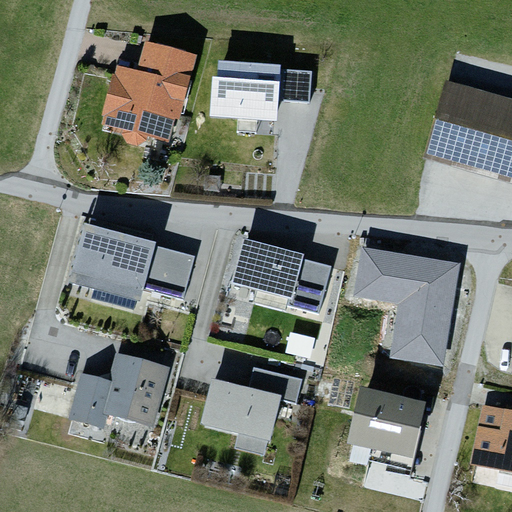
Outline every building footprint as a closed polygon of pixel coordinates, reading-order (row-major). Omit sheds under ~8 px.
[(200,51),(149,37),(140,69),(121,64),(104,127),(173,147),(200,51)] [(286,64),(218,61),(217,117),(284,119),(286,64)] [(320,64),(292,64),(293,93),(320,93),(320,64)] [(511,90),(449,74),(427,158),(511,180),(511,90)] [(196,255),(92,227),(76,286),(141,304),(146,285),(185,295),(196,255)] [(334,263),(248,242),(237,286),(302,302),(305,288),(327,294),(334,263)] [(463,275),(370,256),(362,299),(404,307),(396,349),(445,358),(463,275)] [(314,340),(289,334),(285,355),(310,360),(314,340)] [(171,367),(122,356),(109,413),(158,424),(171,367)] [(255,390),(213,382),(203,434),(277,449),(282,426),(295,428),(304,382),(259,373),(255,390)] [(103,380),(79,374),(69,418),(94,424),(103,380)] [(433,406),(366,389),(354,439),(420,456),(433,406)] [(511,408),(481,403),(469,463),(511,471),(511,408)]
